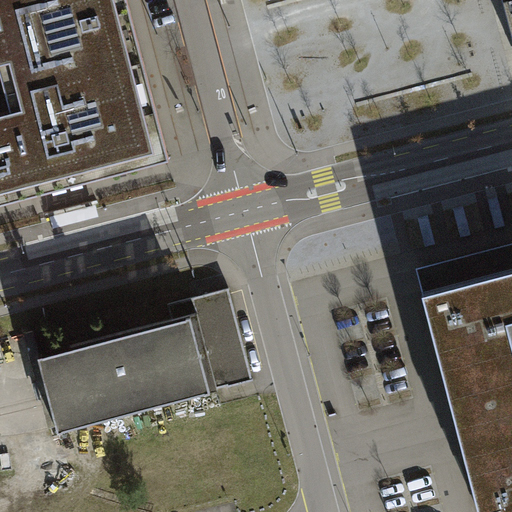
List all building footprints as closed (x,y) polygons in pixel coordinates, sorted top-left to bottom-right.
[(0,0),(0,59),(9,95),(14,111),(148,77),(128,0),(0,0)] [(511,0),(502,0),(511,36),(511,0)] [(148,77),(14,111),(35,194),(170,159),(148,77)] [(0,203),(35,194),(14,111),(0,114),(0,203)] [(423,292),(511,268),(511,242),(416,267),(423,292)] [(511,511),(511,268),(423,292),(480,511),(511,511)] [(134,335),(43,358),(62,432),(253,383),(230,290),(129,316),(134,335)]
